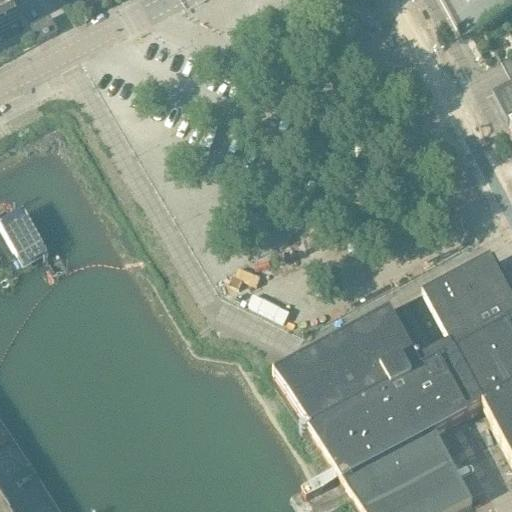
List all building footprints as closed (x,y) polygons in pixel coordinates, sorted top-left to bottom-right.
[(0,0),(0,65),(23,54),(9,26),(13,24),(0,0)] [(511,0),(438,0),(463,45),(485,34),(511,19),(511,0)] [(38,46),(57,37),(49,21),(30,31),(38,46)] [(511,94),(497,102),(511,128),(508,129),(511,137),(511,94)] [(511,301),(493,266),(272,384),(355,511),(469,511),(471,511),(433,441),(481,415),(490,430),(489,431),(511,474),(511,301)] [(314,488),(300,495),(305,504),(319,496),(322,495),(317,486),(314,488)]
